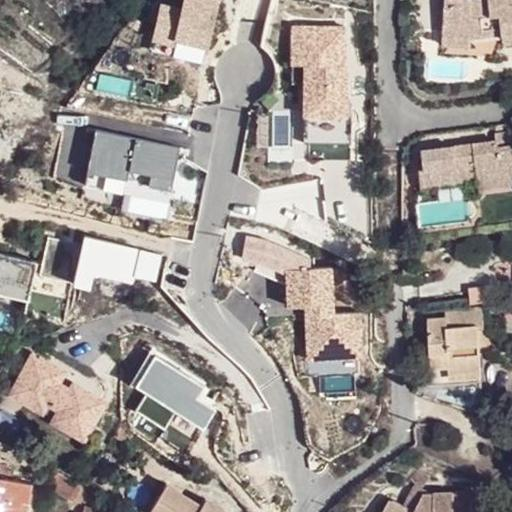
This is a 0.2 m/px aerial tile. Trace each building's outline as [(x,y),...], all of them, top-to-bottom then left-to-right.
[(511,0),(436,0),(434,37),(462,38),(462,27),(473,23),(476,36),(496,33),(498,42),(511,40),(511,0)] [(462,27),(462,38),(476,36),(473,23),(462,27)] [(462,38),(434,37),(433,45),(462,46),(462,38)] [(416,189),(475,181),(474,176),(511,171),(511,145),(493,148),(492,143),(419,153),(421,170),(413,170),(416,189)] [(511,171),(474,176),(475,181),(476,189),(511,183),(511,171)] [(444,318),(427,319),(429,368),(447,367),(447,372),(477,370),(477,345),(472,345),(471,330),(476,330),(482,329),(481,308),(443,311),(444,318)] [(0,437),(0,450),(14,457),(19,449),(0,437)] [(21,511),(27,478),(0,473),(0,511),(21,511)] [(201,504),(165,480),(149,505),(160,511),(226,511),(204,497),(201,504)] [(409,481),(395,504),(407,510),(419,493),(427,493),(409,481)] [(465,511),(465,492),(427,493),(419,493),(407,510),(395,504),(383,496),(373,511),(465,511)] [(123,511),(110,503),(106,511),(86,505),(84,511),(123,511)]
